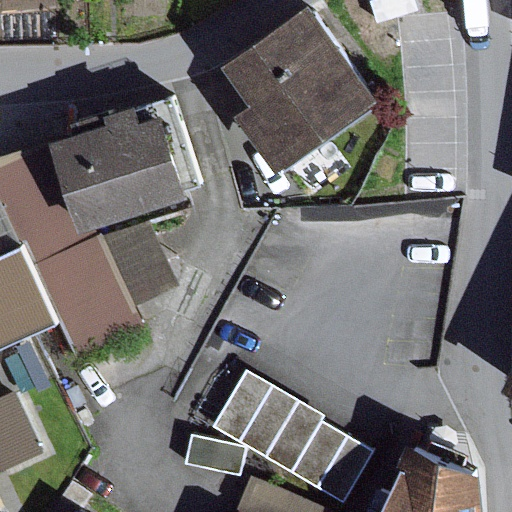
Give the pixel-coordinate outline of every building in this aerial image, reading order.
[(232,119),(274,177),(376,104),(308,9),(222,70),(248,107),(232,119)] [(200,189),(172,98),(70,125),(74,137),(49,144),(77,237),(95,231),(98,238),(150,222),(190,208),(185,193),(200,189)] [(77,237),(49,144),(0,158),(0,198),(1,200),(23,246),(61,325),(78,359),(144,330),(136,309),(179,288),(150,222),(98,238),(95,231),(77,237)] [(1,200),(0,200),(0,256),(23,246),(1,200)] [(0,352),(61,325),(23,246),(0,256),(0,352)] [(326,416),(246,370),(212,429),(246,448),(344,504),(373,452),(323,423),(326,416)] [(511,372),(500,395),(511,401),(511,372)] [(0,511),(0,474),(45,454),(15,393),(0,399),(0,511)] [(246,448),(190,436),(185,466),(241,477),(246,448)] [(383,511),(480,511),(480,480),(407,448),(398,470),(401,472),(383,511)] [(332,511),(252,478),(238,511),(332,511)]
